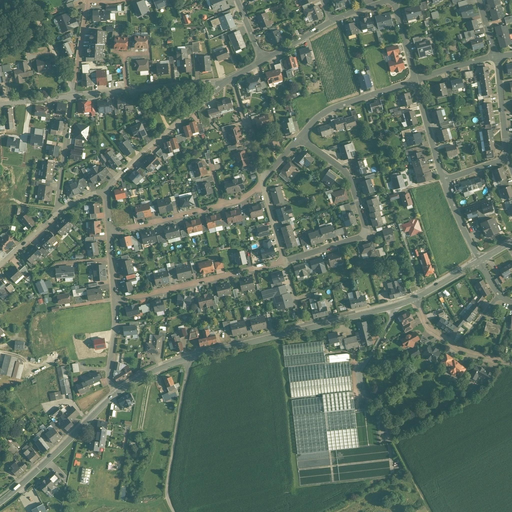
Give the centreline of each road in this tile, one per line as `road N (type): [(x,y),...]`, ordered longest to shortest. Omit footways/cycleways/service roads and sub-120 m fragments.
road 1 (track): [(432,511),(359,370),(398,304)]
road 2 (residential): [(285,261),(368,234),(351,180),(300,137)]
road 3 (secondary): [(305,329),(164,366),(118,392)]
road 4 (residential): [(115,302),(285,261)]
road 5 (unclassified): [(106,188),(232,79)]
road 6 (track): [(174,511),(166,487),(188,353)]
road 7 (secondary): [(118,392),(0,501)]
road 8 (residential): [(415,80),(332,108),(300,137)]
